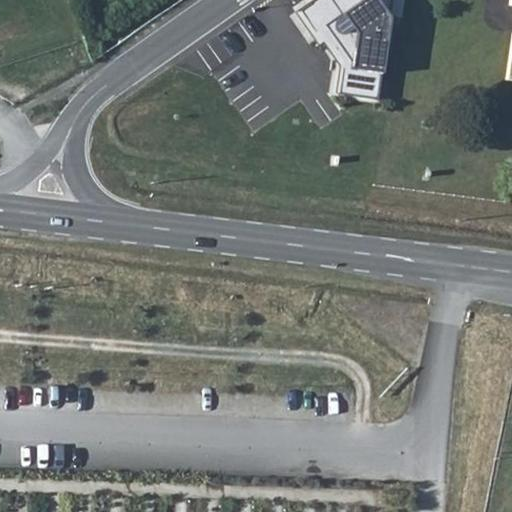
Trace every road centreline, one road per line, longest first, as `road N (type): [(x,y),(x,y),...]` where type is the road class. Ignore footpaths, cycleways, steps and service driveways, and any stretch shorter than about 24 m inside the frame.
road 1 (secondary): [(121,224),(511,274)]
road 2 (unclassified): [(85,102),(228,0)]
road 3 (unclassified): [(121,224),(86,195),(77,176),(85,102)]
road 4 (unclassified): [(85,102),(35,164),(0,190)]
road 5 (secondary): [(0,208),(121,224)]
